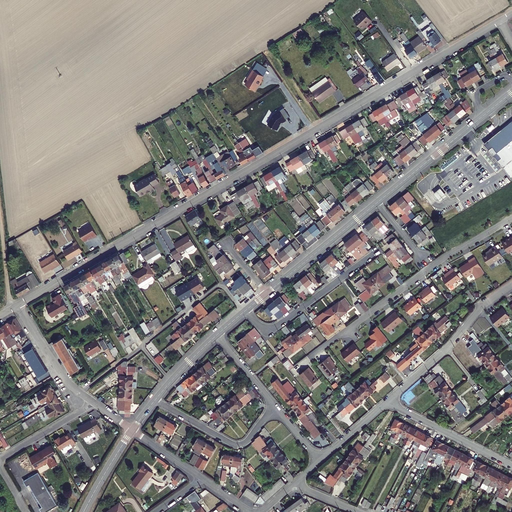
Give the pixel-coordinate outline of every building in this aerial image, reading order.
[(367,24),(367,25),(372,20),(364,11),(354,19),(362,28),(367,24)] [(434,22),(425,28),(428,32),(437,44),(440,42),(439,41),(445,36),(440,29),(439,29),(437,27),(438,26),(434,22)] [(414,38),(422,48),(431,41),(426,34),(428,32),(425,28),(423,25),(420,27),(423,31),(414,38)] [(415,53),(422,48),(414,38),(407,28),(404,31),(412,42),(409,45),(415,53)] [(397,37),(403,46),(406,43),(400,35),(397,37)] [(500,44),(495,47),(505,63),(511,59),(507,52),(503,54),(500,50),(502,48),(500,44)] [(498,67),(505,63),(495,47),(493,49),(495,52),(490,55),(493,60),(491,62),(495,68),(497,66),(498,67)] [(386,60),(392,68),(401,61),(402,62),(405,60),(399,50),(386,60)] [(370,66),(373,69),(376,66),(370,59),(365,63),(368,67),(370,66)] [(469,59),(467,60),(470,67),(472,69),(475,68),(474,66),(478,63),(476,59),(471,62),(469,59)] [(254,70),(264,75),(267,69),(257,63),(253,69),(254,70)] [(373,69),(371,70),(381,83),(386,79),(376,66),(373,69)] [(352,80),(364,72),(360,67),(357,69),(357,70),(349,75),(352,80)] [(470,82),(471,83),(478,79),(473,72),(472,69),(470,67),(464,71),(467,76),(462,79),(466,85),(470,82)] [(444,69),(437,73),(441,81),(444,85),(446,89),(449,87),(444,79),(452,75),(448,68),(444,70),(444,69)] [(480,68),(473,72),(478,79),(485,75),(480,68)] [(248,79),(249,79),(245,85),(254,90),(264,75),(254,70),(253,69),(248,79)] [(364,72),(352,80),(358,87),(366,81),(365,80),(368,78),(364,72)] [(437,73),(430,77),(434,85),(441,81),(437,73)] [(330,81),(313,93),(320,102),(337,90),(330,81)] [(425,90),(421,83),(418,85),(418,84),(410,89),(415,96),(425,90)] [(437,89),(439,93),(446,89),(444,85),(437,89)] [(418,101),(415,96),(410,89),(402,93),(402,94),(399,96),(403,103),(411,98),(418,109),(421,107),(421,105),(418,101)] [(420,100),(418,101),(421,105),(428,101),(425,97),(420,100)] [(401,111),(393,99),(391,101),(390,100),(383,105),(390,118),(401,111)] [(448,102),(460,117),(471,107),(466,99),(456,107),(450,100),(448,102)] [(447,125),(453,121),(453,122),(460,117),(448,102),(445,104),(451,111),(442,119),(447,125)] [(376,109),(372,112),(376,119),(383,115),(386,120),(388,119),(390,124),(393,122),(383,105),(376,109)] [(284,107),(280,110),(286,119),(290,116),(284,107)] [(273,115),(268,125),(277,130),(281,122),(282,121),(283,122),(286,120),(286,119),(280,110),(273,115)] [(363,116),(356,120),(363,132),(368,129),(366,125),(372,122),(368,114),(364,117),(363,116)] [(431,116),(424,122),(427,125),(430,123),(433,119),(431,116)] [(351,134),(353,138),(359,134),(362,140),(367,137),(363,132),(356,120),(349,124),(350,125),(343,129),(348,136),(351,134)] [(511,120),(488,140),(511,170),(511,120)] [(433,127),(430,129),(436,136),(443,131),(442,131),(445,128),(439,121),(433,127)] [(427,132),(421,137),(426,143),(429,141),(430,141),(436,136),(430,129),(427,125),(424,122),(418,127),(420,130),(423,127),(427,132)] [(337,132),(330,136),(334,144),(344,138),(340,131),(337,132)] [(398,138),(411,156),(418,151),(417,150),(421,147),(416,140),(409,146),(406,142),(409,140),(404,133),(398,138)] [(330,136),(323,140),(327,148),(334,144),(330,136)] [(247,143),(256,158),(263,153),(259,149),(251,137),(245,141),(247,143)] [(248,154),(245,155),(249,162),(256,158),(247,143),(246,144),(246,146),(245,146),(247,150),(246,151),(248,154)] [(403,145),(397,150),(400,155),(394,160),(399,166),(411,156),(403,145)] [(311,147),(303,151),(308,160),(319,154),(314,146),(311,147)] [(337,148),(330,152),(333,158),(340,154),(337,148)] [(225,154),(222,156),(224,159),(227,164),(231,162),(233,166),(241,161),(233,149),(225,154)] [(295,157),(291,159),(295,166),(299,164),(300,165),(305,162),(309,170),(311,169),(313,172),(314,171),(312,168),(310,164),(308,160),(303,151),(295,156),(295,157)] [(388,163),(387,164),(386,165),(383,162),(385,160),(382,156),(376,161),(377,162),(378,164),(382,169),(387,176),(392,171),(394,170),(388,163)] [(224,168),(220,171),(224,177),(232,172),(227,164),(224,159),(221,161),(224,168)] [(181,161),(173,166),(176,169),(183,165),(181,161)] [(284,163),(275,168),(281,176),(289,171),(284,163)] [(173,165),(165,170),(168,176),(176,171),(176,169),(173,166),(173,165)] [(184,175),(191,172),(189,166),(182,169),(184,175)] [(208,168),(203,171),(211,184),(215,181),(208,168)] [(268,173),(265,174),(270,183),(275,180),(286,198),(292,195),(285,184),(283,181),(281,176),(275,168),(268,172),(268,173)] [(219,169),(214,172),(219,179),(224,177),(220,171),(219,169)] [(382,169),(372,177),(377,183),(381,180),(381,181),(387,176),(382,169)] [(140,181),(134,184),(138,190),(137,191),(139,195),(140,194),(141,195),(147,192),(146,190),(150,188),(152,192),(156,189),(154,185),(160,182),(155,173),(146,178),(145,177),(140,180),(140,181)] [(360,174),(352,180),(364,194),(375,185),(369,178),(365,182),(362,178),(363,177),(360,174)] [(189,175),(185,177),(194,194),(199,191),(194,182),(189,175)] [(257,178),(249,183),(259,200),(262,199),(257,190),(266,185),(261,177),(257,179),(257,178)] [(200,178),(194,182),(199,191),(206,187),(200,178)] [(175,180),(172,182),(180,196),(185,192),(180,183),(178,185),(175,180)] [(351,192),(348,196),(353,202),(357,199),(357,200),(364,194),(352,180),(346,185),(351,192)] [(249,183),(235,192),(240,200),(250,194),(253,198),(249,201),(253,207),(260,202),(259,200),(249,183)] [(403,195),(401,194),(395,199),(406,212),(407,211),(405,207),(406,206),(404,204),(407,201),(403,195)] [(335,195),(328,200),(339,214),(346,209),(340,202),(337,204),(335,200),(337,198),(335,195)] [(326,197),(320,202),(328,212),(322,217),(327,224),(339,214),(328,200),(326,197)] [(346,197),(342,200),(347,207),(351,204),(346,197)] [(410,218),(406,212),(395,199),(388,204),(395,212),(399,209),(403,214),(401,216),(405,222),(410,218)] [(227,210),(220,215),(226,224),(233,219),(231,217),(239,212),(232,201),(225,206),(227,210)] [(418,212),(412,205),(409,208),(413,213),(411,214),(413,216),(418,212)] [(201,219),(195,209),(185,215),(191,225),(201,219)] [(300,221),(296,225),(300,229),(303,227),(306,231),(303,233),(309,240),(315,235),(302,219),(299,214),(297,216),(300,221)] [(308,214),(302,219),(315,235),(325,226),(320,219),(316,223),(310,216),(308,214)] [(388,221),(381,214),(376,218),(386,231),(392,227),(387,222),(388,221)] [(380,236),(386,231),(376,218),(369,224),(375,231),(376,230),(380,236)] [(420,228),(414,220),(406,227),(412,234),(420,228)] [(424,224),(420,228),(412,234),(418,242),(419,241),(422,244),(428,239),(425,236),(431,232),(424,224)] [(97,236),(91,225),(79,232),(84,241),(92,237),(93,238),(97,236)] [(365,244),(368,241),(365,238),(370,234),(365,227),(354,236),(368,252),(370,251),(365,244)] [(242,232),(236,237),(239,241),(243,247),(250,242),(254,239),(258,236),(255,233),(252,236),(250,234),(247,237),(242,232)] [(399,237),(397,234),(391,238),(394,242),(393,242),(396,247),(390,252),(392,255),(406,243),(400,236),(399,237)] [(172,252),(176,260),(177,261),(182,259),(179,253),(194,244),(189,235),(174,244),(177,249),(172,252)] [(265,246),(258,236),(254,239),(259,245),(258,246),(261,250),(265,246)] [(286,236),(279,241),(290,255),(300,247),(295,240),(289,244),(286,241),(288,239),(286,236)] [(361,258),(368,252),(354,236),(347,241),(361,258)] [(511,236),(510,237),(511,238),(507,240),(506,240),(502,242),(504,245),(505,245),(505,247),(508,252),(511,250),(511,236)] [(277,239),(271,244),(275,249),(278,247),(281,251),(278,253),(284,260),(290,255),(279,241),(277,239)] [(64,250),(68,259),(83,251),(77,241),(73,243),(74,244),(64,250)] [(258,252),(250,242),(243,247),(249,254),(250,254),(252,257),(258,252)] [(211,247),(218,256),(222,261),(217,265),(219,267),(231,258),(226,252),(225,252),(217,243),(211,247)] [(412,251),(406,243),(392,255),(399,263),(402,261),(399,257),(403,254),(405,257),(406,256),(409,260),(414,255),(411,252),(412,251)] [(157,244),(143,252),(148,260),(161,252),(157,244)] [(503,256),(496,245),(489,249),(490,250),(483,255),(489,265),(503,256)] [(346,264),(336,251),(330,255),(342,271),(348,267),(346,264)] [(119,252),(114,256),(119,264),(122,270),(128,267),(119,252)] [(357,260),(350,252),(348,254),(352,259),(355,262),(357,260)] [(40,262),(46,272),(57,266),(57,267),(61,264),(54,254),(40,262)] [(329,281),(342,271),(330,255),(323,261),(333,274),(330,277),(327,274),(325,276),(329,281)] [(114,256),(108,259),(117,274),(119,272),(117,270),(119,269),(117,265),(119,264),(114,256)] [(263,257),(255,262),(260,268),(267,263),(263,257)] [(485,272),(474,257),(468,261),(469,262),(468,263),(468,262),(460,268),(466,277),(473,273),(476,278),(485,272)] [(235,265),(236,264),(231,258),(219,267),(221,270),(223,268),(229,276),(231,275),(233,273),(232,273),(237,268),(235,265)] [(108,259),(103,262),(108,271),(109,270),(111,273),(113,273),(115,275),(117,274),(108,259)] [(355,262),(352,259),(346,264),(348,267),(355,262)] [(176,260),(170,263),(176,273),(182,270),(177,261),(176,260)] [(103,262),(97,265),(106,280),(108,279),(107,276),(108,275),(106,272),(108,271),(103,262)] [(389,273),(397,267),(393,262),(375,276),(378,281),(389,273)] [(154,274),(148,263),(143,266),(144,268),(132,275),(137,284),(154,274)] [(272,269),(267,263),(260,268),(266,275),(272,269)] [(97,265),(92,268),(97,277),(99,276),(101,280),(102,279),(104,281),(106,280),(97,265)] [(92,268),(87,272),(95,286),(97,285),(96,283),(97,282),(95,278),(97,277),(92,268)] [(461,278),(453,268),(447,273),(448,274),(442,278),(449,287),(461,278)] [(321,279),(313,270),(310,273),(310,272),(304,276),(316,291),(318,289),(314,284),(321,279)] [(238,281),(234,284),(235,286),(233,288),(234,290),(248,279),(243,273),(242,274),(239,271),(234,275),(238,281)] [(87,272),(81,275),(86,283),(88,282),(90,286),(91,285),(93,288),(95,286),(87,272)] [(40,284),(33,273),(28,276),(31,281),(28,283),(31,288),(40,284)] [(390,275),(389,273),(378,281),(382,286),(390,280),(387,277),(390,275)] [(366,290),(378,281),(375,276),(371,279),(367,274),(359,281),(366,290)] [(81,275),(76,278),(84,293),(86,291),(85,289),(87,288),(84,284),(86,283),(81,275)] [(31,281),(28,276),(17,282),(15,278),(11,281),(16,290),(28,283),(31,281)] [(316,291),(304,276),(297,282),(303,289),(304,289),(306,292),(305,292),(308,297),(316,291)] [(188,282),(195,293),(204,287),(198,277),(188,282)] [(76,278),(70,281),(75,290),(77,289),(79,292),(81,291),(82,294),(84,293),(76,278)] [(248,279),(234,290),(237,293),(239,291),(240,292),(244,288),(246,291),(253,285),(248,279)] [(109,280),(107,281),(112,291),(115,290),(109,280)] [(70,281),(65,285),(74,299),(76,298),(74,295),(76,294),(74,291),(75,290),(70,281)] [(367,299),(364,302),(369,310),(373,307),(368,300),(377,293),(375,291),(382,286),(378,281),(366,290),(362,293),(367,299)] [(195,293),(188,282),(175,290),(182,301),(195,293)] [(28,283),(16,290),(19,295),(31,288),(28,283)] [(426,302),(435,294),(429,286),(425,289),(419,293),(426,302)] [(292,296),(287,290),(278,298),(289,311),(295,306),(289,298),(292,296)] [(55,306),(64,301),(59,294),(52,298),(55,303),(54,304),(55,306)] [(422,306),(415,297),(409,301),(410,302),(404,306),(410,315),(422,306)] [(289,311),(278,298),(271,303),(272,304),(269,306),(274,312),(276,309),(280,313),(284,310),(287,313),(289,311)] [(336,312),(349,303),(345,298),(332,307),(336,312)] [(206,304),(202,300),(195,305),(200,310),(193,315),(195,317),(190,321),(193,325),(210,312),(205,304),(206,304)] [(364,302),(362,300),(358,303),(365,313),(369,310),(364,302)] [(61,312),(61,313),(68,309),(64,301),(55,306),(54,304),(52,305),(52,303),(46,307),(52,317),(61,312)] [(349,303),(336,312),(339,317),(353,308),(349,303)] [(80,304),(73,308),(79,317),(85,313),(80,304)] [(210,312),(193,325),(196,329),(200,326),(202,329),(204,327),(203,326),(218,315),(219,316),(226,311),(220,304),(211,311),(210,312)] [(336,312),(332,307),(315,320),(318,325),(320,324),(326,320),(336,312)] [(502,308),(490,318),(497,326),(509,316),(502,308)] [(402,320),(395,311),(389,316),(389,317),(386,320),(385,320),(381,323),(388,332),(402,320)] [(326,320),(320,324),(328,335),(336,329),(331,323),(332,323),(339,317),(336,312),(326,320)] [(451,319),(449,321),(444,325),(441,327),(433,335),(437,340),(442,335),(443,336),(447,333),(446,332),(455,324),(455,325),(463,318),(458,312),(454,316),(451,319)] [(165,322),(161,316),(155,319),(159,326),(165,322)] [(184,325),(179,318),(175,321),(179,326),(172,332),(177,338),(193,325),(190,321),(184,325)] [(13,331),(15,333),(20,330),(13,319),(5,324),(10,333),(13,331)] [(155,319),(149,322),(154,329),(159,326),(155,319)] [(148,320),(144,323),(149,332),(154,329),(149,322),(148,320)] [(434,326),(429,331),(433,335),(441,327),(437,321),(433,325),(434,326)] [(304,326),(304,328),(297,333),(301,338),(311,330),(316,327),(312,322),(310,322),(308,323),(306,324),(306,325),(304,326)] [(429,331),(423,323),(416,328),(422,334),(420,336),(422,339),(417,343),(419,344),(416,346),(417,348),(433,335),(429,331)] [(4,336),(11,347),(14,345),(11,341),(14,339),(10,333),(5,324),(0,327),(3,332),(2,333),(4,336)] [(143,336),(136,324),(130,327),(137,339),(143,336)] [(177,338),(172,341),(175,345),(179,342),(181,345),(185,342),(185,341),(192,335),(191,333),(196,329),(193,325),(177,338)] [(387,340),(377,326),(371,331),(373,333),(372,334),(373,336),(371,338),(372,339),(368,342),(368,343),(365,345),(369,350),(376,344),(379,344),(382,342),(384,342),(387,340)] [(0,327),(0,338),(2,338),(8,348),(11,347),(4,336),(2,333),(3,332),(0,327)] [(244,337),(238,342),(244,350),(259,338),(261,336),(254,328),(248,333),(250,335),(245,339),(244,337)] [(60,334),(53,338),(71,369),(82,362),(79,357),(78,357),(73,350),(74,349),(68,338),(67,338),(61,329),(58,330),(60,334)] [(313,331),(311,330),(301,338),(304,343),(311,338),(309,334),(313,331)] [(296,334),(294,332),(284,339),(289,346),(301,338),(297,333),(296,334)] [(487,350),(494,359),(498,356),(494,351),(496,349),(491,343),(488,346),(477,332),(474,334),(480,341),(481,343),(485,348),(487,350)] [(105,334),(101,337),(106,346),(110,343),(105,334)] [(132,342),(127,334),(122,337),(126,345),(132,342)] [(103,344),(98,335),(86,342),(91,351),(103,344)] [(437,340),(433,335),(417,348),(412,353),(417,359),(433,344),(432,344),(437,340)] [(265,346),(259,338),(244,350),(251,358),(265,346)] [(290,354),(304,343),(301,338),(289,346),(286,349),(290,354)] [(28,354),(42,377),(48,373),(31,342),(24,346),(28,354)] [(121,349),(117,342),(111,345),(115,352),(121,349)] [(153,342),(147,344),(151,354),(157,351),(153,342)] [(354,344),(342,353),(349,362),(360,352),(354,344)] [(393,346),(388,350),(394,357),(398,353),(393,346)] [(224,348),(218,352),(221,356),(227,352),(224,348)] [(486,357),(490,362),(494,359),(487,350),(481,355),(484,359),(486,357)] [(283,356),(280,352),(273,357),(276,361),(283,356)] [(230,355),(228,353),(215,362),(209,368),(212,372),(219,366),(217,364),(223,359),(224,360),(230,355)] [(332,353),(323,361),(333,373),(341,366),(336,360),(337,359),(332,353)] [(155,359),(159,364),(164,360),(159,354),(155,359)] [(202,367),(196,371),(199,375),(209,368),(215,362),(211,356),(200,365),(202,367)] [(292,356),(286,360),(292,366),(297,363),(292,356)] [(502,361),(498,356),(494,359),(511,381),(511,382),(511,381),(511,370),(509,367),(509,366),(504,359),(502,361)] [(123,378),(123,384),(128,385),(129,363),(130,358),(126,358),(121,362),(120,373),(121,373),(120,378),(123,378)] [(511,381),(494,359),(490,362),(494,367),(492,369),(502,381),(503,380),(506,384),(511,381)] [(137,364),(129,363),(128,385),(133,385),(133,379),(134,379),(135,369),(137,369),(137,364)] [(312,364),(303,371),(313,383),(321,376),(316,370),(317,369),(312,364)] [(212,372),(209,368),(199,375),(203,379),(208,375),(209,376),(213,373),(212,372)] [(393,376),(388,370),(386,373),(382,375),(387,381),(393,376)] [(182,388),(199,375),(196,371),(191,375),(190,373),(179,383),(181,387),(179,388),(180,390),(182,388)] [(26,372),(21,375),(24,382),(30,379),(26,372)] [(443,392),(446,396),(451,393),(435,373),(434,372),(428,377),(436,387),(438,389),(441,393),(443,392)] [(453,384),(444,373),(441,376),(437,372),(435,373),(451,393),(455,390),(451,385),(453,384)] [(84,384),(91,379),(89,375),(81,381),(84,384)] [(198,383),(203,379),(199,375),(182,388),(187,394),(199,384),(198,383)] [(286,381),(281,375),(274,380),(279,386),(280,385),(286,392),(293,400),(294,399),(298,404),(302,400),(286,381)] [(290,377),(286,381),(302,400),(306,397),(302,392),(304,391),(297,383),(296,384),(290,377)] [(366,383),(361,387),(364,391),(373,384),(368,378),(365,382),(366,383)] [(382,379),(380,378),(375,382),(373,384),(364,391),(368,395),(372,391),(374,393),(378,390),(377,388),(379,386),(377,384),(382,379)] [(56,388),(52,380),(36,389),(38,392),(32,395),(35,399),(50,390),(51,392),(56,388)] [(128,385),(123,384),(122,391),(120,391),(119,398),(120,398),(119,407),(121,411),(126,411),(128,385)] [(260,392),(255,385),(252,387),(257,394),(260,392)] [(250,389),(248,387),(243,391),(240,387),(234,392),(235,394),(230,398),(233,402),(250,389)] [(351,393),(356,399),(364,391),(361,387),(356,391),(355,390),(351,393)] [(59,393),(56,388),(51,392),(50,390),(35,399),(37,402),(48,396),(49,399),(59,393)] [(480,391),(486,398),(489,395),(488,395),(484,389),(483,388),(480,391)] [(254,395),(250,389),(233,402),(236,406),(242,402),(243,403),(254,395)] [(459,395),(455,390),(451,393),(468,414),(469,413),(467,410),(471,407),(461,394),(459,395)] [(363,400),(368,395),(364,391),(356,399),(353,401),(348,405),(350,407),(355,403),(358,406),(364,401),(363,400)] [(62,398),(59,393),(49,399),(52,402),(41,409),(43,412),(57,403),(57,402),(62,398)] [(469,417),(468,414),(451,393),(446,396),(450,401),(449,403),(452,407),(453,406),(455,408),(453,409),(459,417),(458,418),(462,423),(469,417)] [(310,402),(306,397),(302,400),(309,409),(315,404),(312,401),(310,402)] [(67,406),(62,398),(57,402),(57,403),(43,412),(45,416),(56,410),(57,412),(67,406)] [(216,415),(233,402),(230,398),(225,402),(224,400),(212,409),(216,415)] [(506,405),(501,399),(496,403),(500,409),(490,417),(491,418),(478,429),(487,429),(494,422),(509,409),(506,405)] [(312,413),(309,409),(302,400),(298,404),(302,409),(300,410),(303,414),(319,434),(326,429),(320,423),(318,420),(316,418),(312,413)] [(232,410),(236,406),(233,402),(216,415),(214,417),(211,419),(209,421),(220,427),(225,422),(223,420),(233,411),(232,410)] [(508,417),(511,413),(511,412),(509,409),(494,422),(498,426),(505,421),(509,418),(508,417)] [(24,419),(27,424),(40,416),(39,414),(37,411),(24,419)] [(155,423),(164,428),(169,418),(161,413),(155,423)] [(79,426),(84,435),(97,428),(98,430),(102,427),(96,416),(79,426)] [(178,423),(169,418),(164,428),(172,433),(178,423)] [(405,421),(400,418),(395,427),(400,430),(405,421)] [(411,424),(405,421),(400,430),(406,433),(411,424)] [(417,427),(411,424),(406,433),(412,436),(417,427)] [(423,431),(417,427),(412,436),(418,440),(423,431)] [(56,438),(61,447),(62,447),(64,450),(66,451),(68,449),(69,448),(74,444),(73,443),(77,441),(70,430),(61,436),(60,435),(56,438)] [(0,444),(2,443),(5,447),(9,445),(0,431),(0,444)] [(158,437),(164,442),(168,435),(162,431),(161,433),(158,437)] [(262,432),(261,431),(258,436),(259,437),(255,440),(262,449),(265,447),(268,451),(270,450),(273,454),(274,454),(278,451),(271,442),(269,440),(265,436),(264,434),(262,432)] [(429,434),(423,431),(418,440),(415,446),(412,451),(417,454),(419,454),(420,452),(421,450),(429,434)] [(208,439),(199,434),(193,444),(196,445),(202,449),(208,439)] [(435,437),(429,434),(421,450),(424,451),(427,444),(431,446),(435,437)] [(277,438),(271,442),(278,451),(282,448),(278,443),(280,442),(277,438)] [(208,439),(202,449),(211,453),(217,444),(208,439)] [(447,443),(441,440),(436,449),(433,448),(428,457),(425,464),(427,466),(432,458),(436,460),(434,463),(435,463),(447,443)] [(365,446),(359,441),(351,452),(352,454),(349,458),(353,462),(360,453),(362,450),(365,446)] [(52,465),(58,462),(53,452),(57,450),(53,443),(44,448),(44,451),(41,453),(39,451),(31,455),(38,466),(49,460),(52,465)] [(453,446),(447,443),(435,463),(442,467),(446,458),(453,446)] [(458,449),(453,446),(446,458),(450,460),(448,464),(450,465),(458,449)] [(265,447),(262,449),(269,458),(273,454),(270,450),(268,451),(265,447)] [(286,453),(282,448),(278,451),(296,474),(300,470),(294,464),(293,465),(289,460),(293,458),(288,452),(286,453)] [(464,452),(458,449),(450,465),(452,466),(454,462),(458,464),(459,461),(464,452)] [(200,453),(195,450),(190,458),(196,461),(200,453)] [(225,463),(233,464),(235,453),(224,451),(223,458),(225,459),(225,463)] [(290,479),(296,474),(278,451),(274,454),(278,460),(276,461),(281,467),(285,464),(289,468),(285,472),(290,479)] [(470,455),(464,452),(459,461),(465,464),(470,455)] [(209,458),(200,453),(196,461),(204,466),(209,458)] [(237,465),(241,465),(241,461),(243,461),(244,454),(235,453),(233,464),(232,467),(231,472),(234,476),(240,480),(242,476),(236,472),(237,465)] [(366,457),(360,453),(353,462),(357,465),(361,460),(362,462),(366,457)] [(479,460),(470,455),(465,464),(463,467),(461,471),(470,476),(474,469),(479,460)] [(337,482),(353,462),(349,458),(345,464),(344,463),(335,475),(332,473),(326,481),(335,486),(337,482)] [(488,465),(479,460),(474,469),(481,473),(477,480),(479,481),(488,465)] [(353,462),(337,482),(341,485),(344,481),(346,483),(355,471),(353,470),(357,465),(353,462)] [(494,468),(488,465),(479,481),(482,482),(484,478),(487,480),(494,468)] [(154,474),(143,466),(140,471),(142,472),(140,475),(139,474),(133,482),(141,489),(154,474)] [(500,471),(494,468),(487,480),(487,481),(493,484),(494,483),(495,480),(500,471)] [(41,506),(44,511),(59,503),(40,470),(25,478),(28,484),(31,482),(44,504),(41,506)] [(184,475),(178,471),(172,478),(179,483),(184,475)] [(505,474),(500,471),(495,480),(501,483),(505,474)] [(511,478),(505,474),(501,483),(499,486),(503,488),(501,492),(503,493),(511,478)] [(511,490),(511,477),(511,478),(503,493),(502,495),(500,498),(501,499),(504,494),(509,496),(511,490)] [(272,497),(275,494),(270,488),(267,491),(272,497)] [(199,503),(190,492),(187,494),(199,511),(206,511),(200,502),(199,503)] [(190,509),(191,511),(199,511),(187,494),(184,497),(192,508),(190,509)] [(10,511),(0,496),(0,511),(10,511)] [(311,505),(305,497),(297,502),(300,507),(302,511),(311,505)] [(510,504),(501,499),(500,498),(498,501),(508,507),(510,504)] [(225,500),(218,505),(221,510),(230,503),(225,500)] [(127,511),(120,502),(106,511),(127,511)] [(292,511),(300,507),(297,502),(283,511),(292,511)]
